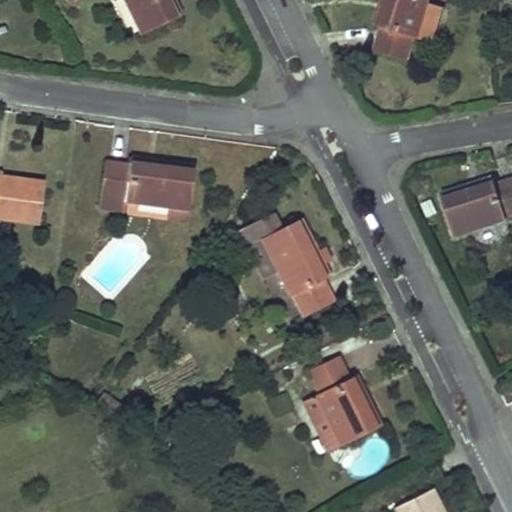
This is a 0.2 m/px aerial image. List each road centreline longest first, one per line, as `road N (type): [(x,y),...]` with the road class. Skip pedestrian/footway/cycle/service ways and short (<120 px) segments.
road 1 (residential): [(352,152),(511,482)]
road 2 (residential): [(0,87),(256,122),(328,104)]
road 3 (residential): [(352,152),(511,123)]
